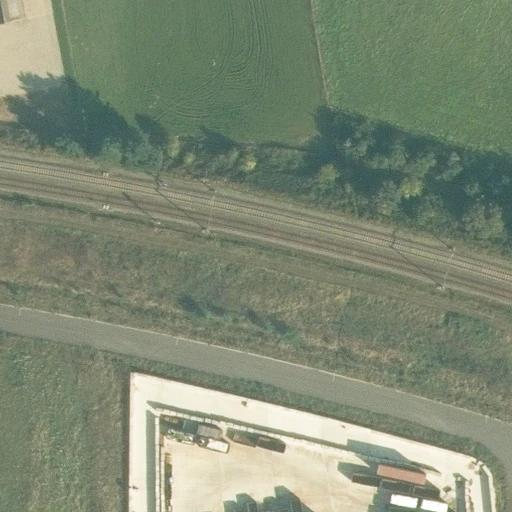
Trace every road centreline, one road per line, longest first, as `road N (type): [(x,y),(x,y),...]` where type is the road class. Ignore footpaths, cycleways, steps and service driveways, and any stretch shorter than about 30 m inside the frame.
road 1 (unclassified): [(511,465),(485,434),(461,426),(244,364),(0,315)]
road 2 (track): [(0,213),(448,306),(511,332)]
